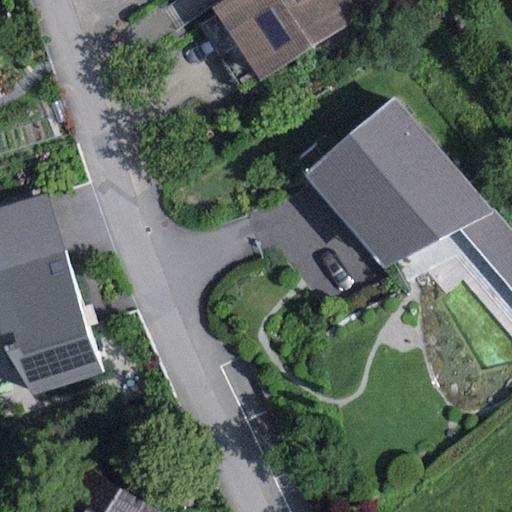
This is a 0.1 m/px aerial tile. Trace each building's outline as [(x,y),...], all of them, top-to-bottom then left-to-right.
[(233,0),(235,2),(225,9),(273,80),(375,12),(366,0),(233,0)] [(400,103),(315,177),(397,269),(442,245),(502,213),(400,103)] [(53,196),(0,212),(0,273),(16,342),(42,397),(107,378),(53,196)] [(489,300),(511,281),(511,225),(502,213),(442,245),(489,300)] [(511,281),(489,300),(511,324),(511,281)] [(155,511),(92,475),(70,511),(155,511)]
